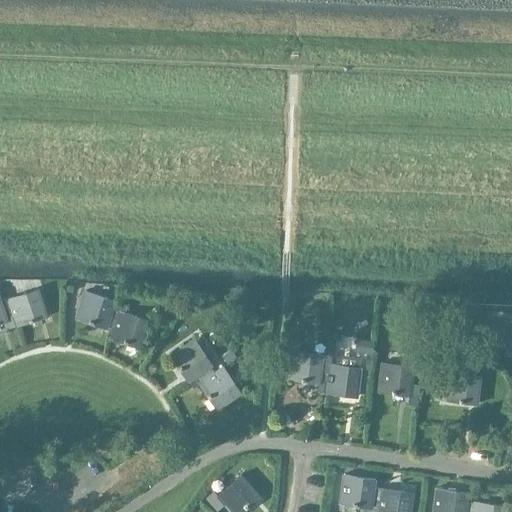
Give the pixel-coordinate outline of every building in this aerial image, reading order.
[(8,299),(0,302),(3,310),(11,308),(14,316),(17,326),(46,316),(37,288),(7,298),(8,299)] [(106,326),(114,328),(117,320),(109,317),(112,309),(115,300),(85,290),(76,319),(105,328),(106,326)] [(6,319),(14,316),(11,308),(3,310),(0,302),(0,301),(0,323),(7,322),(6,319)] [(120,311),(112,309),(109,317),(117,320),(114,328),(110,338),(140,348),(149,320),(120,310),(120,311)] [(511,320),(502,323),(510,352),(511,351),(511,320)] [(207,378),(214,373),(210,366),(212,364),(194,339),(170,356),(187,381),(195,376),(202,371),(207,378)] [(229,350),(222,355),(227,362),(234,357),(229,350)] [(319,381),(327,382),(328,373),(320,372),(321,363),(323,354),(292,350),(288,380),(319,384),(319,381)] [(409,396),(413,366),(382,362),(378,392),(409,396)] [(328,373),(327,382),(325,393),(356,397),(360,367),(329,363),(329,364),(321,363),(320,372),(328,373)] [(223,367),(214,373),(207,378),(202,371),(195,376),(200,383),(198,383),(216,409),(241,392),(223,367)] [(440,376),(437,397),(446,398),(446,401),(476,404),(480,374),(449,371),(440,370),(440,376)] [(344,474),(338,511),(339,511),(377,511),(379,506),(380,498),(372,496),(373,488),(375,473),(365,471),(364,477),(344,474)] [(240,474),(217,495),(212,489),(203,497),(216,511),(225,504),(232,511),(243,511),(260,497),(240,474)] [(472,511),(473,511),(465,510),(466,501),(467,492),(437,487),(433,511),(472,511)] [(380,498),(379,506),(377,511),(409,511),(412,492),(381,488),(381,489),(373,488),(372,496),(380,498)] [(473,511),(472,511),(503,511),(505,505),(474,501),(474,502),(466,501),(465,510),(473,511)]
